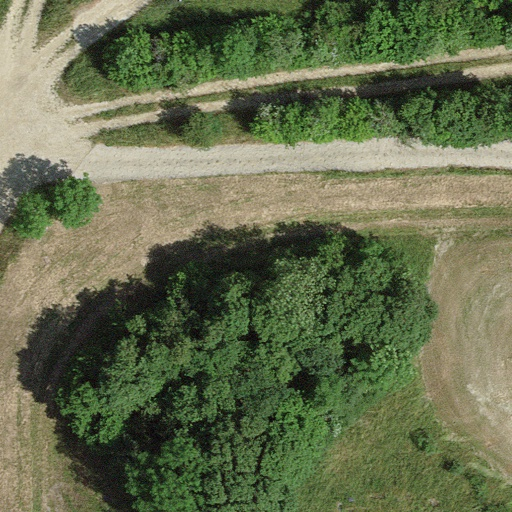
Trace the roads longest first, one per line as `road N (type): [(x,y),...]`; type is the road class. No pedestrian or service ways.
road 1 (track): [(0,141),(191,93),(511,56)]
road 2 (track): [(511,156),(362,151),(160,159),(50,149)]
road 3 (track): [(0,128),(49,51),(120,0)]
